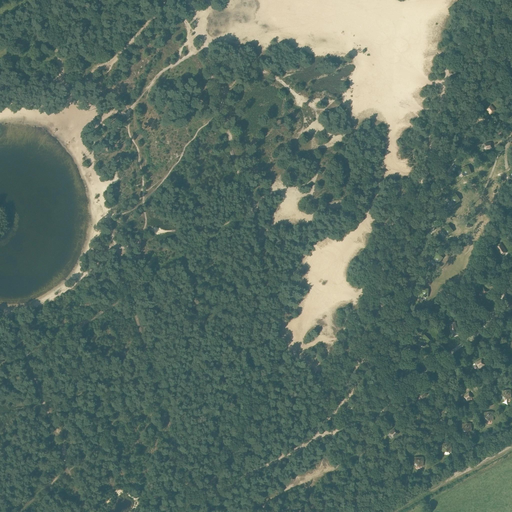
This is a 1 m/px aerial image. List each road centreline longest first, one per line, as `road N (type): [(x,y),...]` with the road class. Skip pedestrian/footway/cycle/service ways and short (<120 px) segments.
road 1 (track): [(178,511),(217,489),(280,353),(283,327)]
road 2 (track): [(249,202),(206,56)]
road 3 (track): [(131,290),(44,344),(0,358)]
road 4 (track): [(249,202),(132,288)]
road 5 (track): [(283,327),(249,202)]
